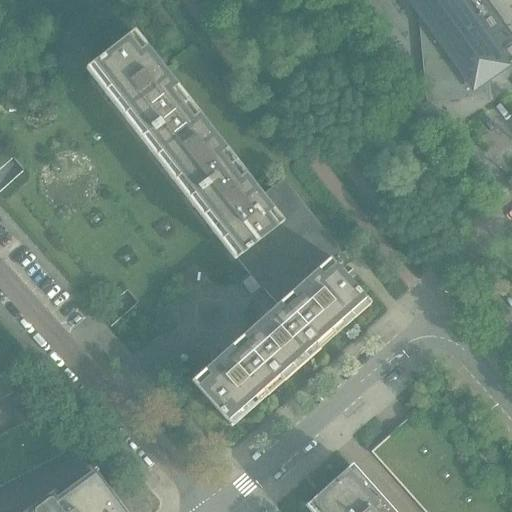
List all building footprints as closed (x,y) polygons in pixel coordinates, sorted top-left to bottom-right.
[(492,49),(507,39),(479,0),(416,0),(423,67),(443,65),(446,102),(490,98),(488,72),(481,73),(481,65),(496,55),(492,49)] [(159,69),(156,65),(132,33),(88,68),(106,92),(111,88),(119,99),(159,69)] [(179,176),(171,165),(166,169),(166,168),(170,165),(162,154),(157,157),(141,136),(124,114),(128,111),(120,100),(116,103),(115,103),(119,99),(111,88),(106,92),(88,68),(67,42),(49,52),(23,68),(0,83),(0,139),(19,163),(128,291),(198,379),(216,363),(239,343),(279,307),(264,290),(262,292),(261,290),(256,293),(245,279),(249,275),(237,259),(221,239),(226,236),(217,225),(213,228),(212,228),(217,225),(208,214),(204,217),(189,198),(175,179),(179,176)] [(141,136),(185,101),(159,69),(119,99),(115,103),(116,103),(120,100),(128,111),(124,114),(141,136)] [(170,165),(210,134),(185,101),(141,136),(157,157),(162,154),(170,165)] [(189,198),(233,164),(210,134),(170,165),(166,168),(166,169),(171,165),(179,176),(175,179),(189,198)] [(217,225),(257,194),(233,164),(189,198),(204,217),(208,214),(217,225)] [(349,264),(283,179),(260,198),(281,225),(237,259),(249,275),(245,279),(256,293),(261,290),(262,292),(264,290),(279,307),(285,302),(308,282),(331,261),(340,271),(349,264)] [(281,225),(260,198),(257,194),(217,225),(212,228),(213,228),(217,225),(226,236),(221,239),(237,259),(281,225)] [(348,281),(340,271),(331,261),(308,282),(345,323),(368,303),(348,281)] [(345,323),(308,282),(285,302),(322,344),(345,323)] [(322,344),(285,302),(279,307),(239,343),(276,385),(322,344)] [(276,385),(239,343),(216,363),(253,405),(276,385)] [(253,405),(216,363),(198,379),(193,384),(230,426),(253,405)] [(13,396),(2,374),(0,375),(0,395),(3,401),(13,396)] [(48,437),(37,416),(27,422),(37,442),(48,437)] [(37,442),(27,422),(16,427),(27,448),(37,442)] [(27,448),(16,427),(6,433),(17,453),(27,448)] [(69,453),(58,431),(48,437),(59,458),(69,453)] [(17,453),(6,433),(0,435),(0,446),(7,459),(17,453)] [(59,458),(48,437),(37,442),(49,464),(59,458)] [(49,464),(37,442),(27,448),(38,469),(49,464)] [(38,469),(27,448),(17,453),(28,474),(38,469)] [(28,474),(17,453),(7,459),(18,480),(28,474)] [(18,480),(7,459),(0,462),(0,470),(8,485),(18,480)] [(388,511),(381,503),(349,467),(307,504),(313,511),(388,511)] [(122,511),(94,474),(57,502),(64,511),(122,511)] [(64,511),(57,502),(53,496),(30,511),(64,511)]
